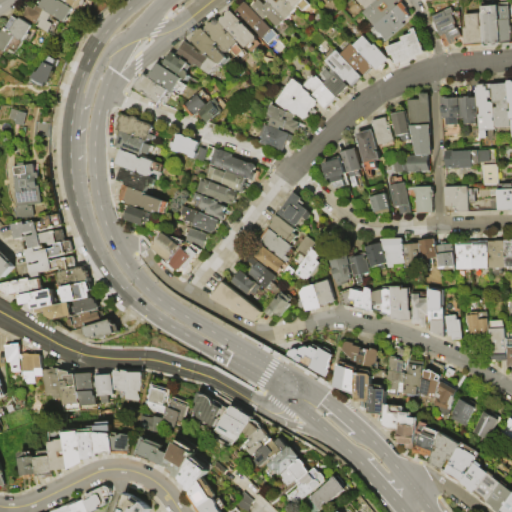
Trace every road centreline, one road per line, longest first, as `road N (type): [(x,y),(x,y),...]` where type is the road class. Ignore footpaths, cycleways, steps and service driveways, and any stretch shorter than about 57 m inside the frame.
road 1 (residential): [(511,223),(365,226),(275,160),(103,95)]
road 2 (residential): [(511,58),(436,68),(360,109),(291,169),(191,295)]
road 3 (primary): [(299,381),(159,300),(127,267),(97,194),(103,95)]
road 4 (residential): [(511,391),(405,336),(336,318),(262,332),(191,295)]
road 5 (primary): [(71,181),(92,248),(123,290),(288,398)]
road 6 (tertiary): [(251,402),(169,363),(81,355),(0,312)]
road 7 (residential): [(413,0),(437,53),(439,228)]
road 8 (residential): [(0,507),(127,470),(163,487),(180,511)]
road 9 (primary): [(138,0),(88,59),(70,127)]
